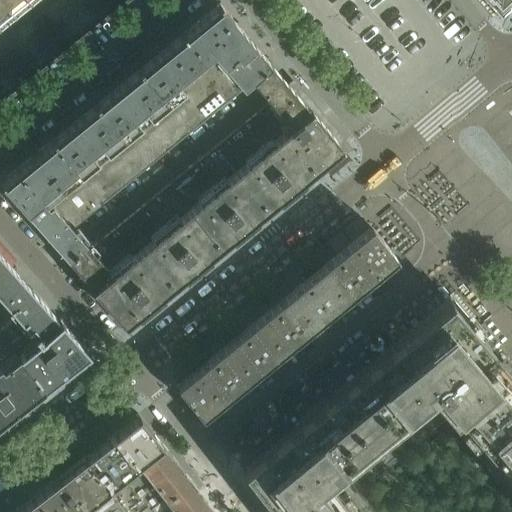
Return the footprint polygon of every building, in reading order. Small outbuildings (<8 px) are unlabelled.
[(0,0),(0,9),(11,0),(0,0)] [(272,65),(248,37),(220,4),(168,46),(218,108),(252,79),(253,81),(254,81),(272,65)] [(218,108),(168,46),(124,81),(175,143),(218,108)] [(309,109),(287,83),(281,74),(272,65),(254,81),(261,91),(270,100),(265,105),(285,130),(309,109)] [(175,143),(124,81),(89,110),(140,172),(175,143)] [(315,167),(285,130),(265,105),(217,144),(267,206),(315,167)] [(341,147),(309,110),(309,109),(285,130),(315,167),(341,147)] [(140,172),(89,110),(53,140),(103,202),(140,172)] [(103,202),(53,140),(0,182),(51,240),(61,251),(66,258),(85,242),(80,236),(72,227),(103,202)] [(267,206),(217,144),(171,182),(221,244),(267,206)] [(221,244),(171,182),(124,220),(174,282),(221,244)] [(174,282),(124,220),(91,248),(112,272),(93,287),(124,323),(174,282)] [(400,259),(396,255),(390,247),(388,249),(369,226),(338,252),(366,286),(400,259)] [(112,272),(91,248),(85,242),(66,258),(93,287),(112,272)] [(366,286),(338,252),(306,278),(334,313),(366,286)] [(0,296),(3,299),(23,280),(17,274),(0,254),(0,296)] [(306,278),(273,305),(301,340),(334,313),(306,278)] [(60,321),(30,288),(26,283),(23,280),(3,299),(5,302),(9,306),(17,315),(38,340),(60,321)] [(511,511),(511,369),(449,296),(240,467),(276,511),(511,511)] [(273,305),(241,332),(269,366),(301,340),(273,305)] [(88,352),(60,321),(38,340),(17,315),(0,330),(0,334),(42,388),(88,352)] [(269,366),(241,332),(208,358),(236,393),(269,366)] [(0,420),(42,388),(0,334),(0,420)] [(236,393),(208,358),(176,385),(194,407),(203,419),(236,393)] [(138,414),(84,456),(126,511),(137,511),(146,506),(151,511),(168,511),(174,507),(166,496),(139,462),(162,444),(161,444),(162,443),(138,414)] [(204,498),(188,478),(162,444),(139,462),(166,496),(174,507),(175,507),(179,511),(211,511),(209,508),(202,500),(204,498)] [(126,511),(84,456),(34,495),(46,511),(126,511)] [(46,511),(34,495),(11,511),(46,511)]
